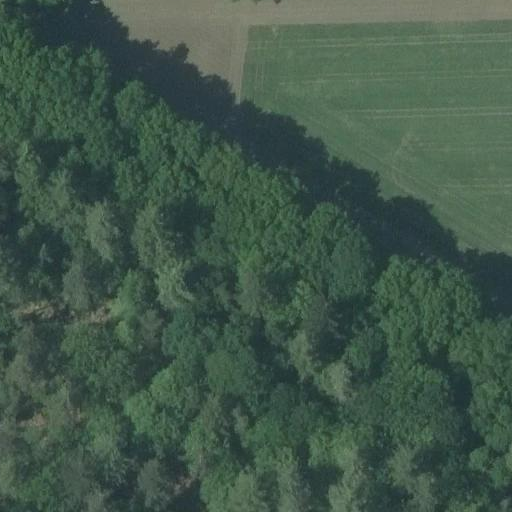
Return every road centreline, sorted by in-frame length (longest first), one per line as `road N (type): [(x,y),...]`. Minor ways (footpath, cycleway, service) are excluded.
road 1 (track): [(458,511),(207,352)]
road 2 (track): [(207,352),(0,511)]
road 3 (track): [(207,352),(0,215)]
